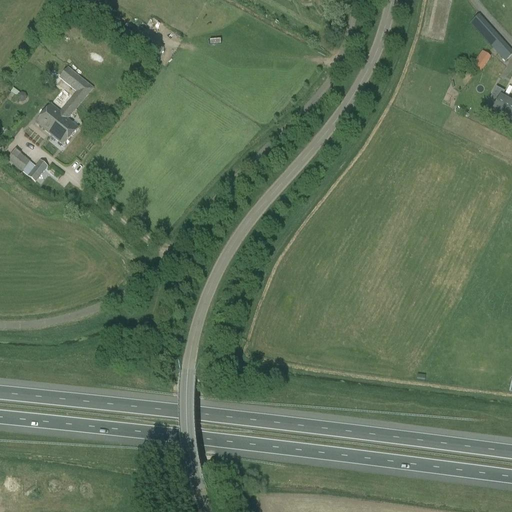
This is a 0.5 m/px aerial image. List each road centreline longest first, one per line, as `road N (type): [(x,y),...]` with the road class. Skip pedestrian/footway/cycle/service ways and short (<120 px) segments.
road 1 (tertiary): [(206,511),(190,471),(185,398),(204,295),(235,237),(363,76),(391,0)]
road 2 (motorway): [(0,415),(511,479)]
road 3 (motorway): [(511,453),(0,392)]
road 4 (unclassified): [(0,325),(86,311),(148,277),(321,92),(357,0)]
